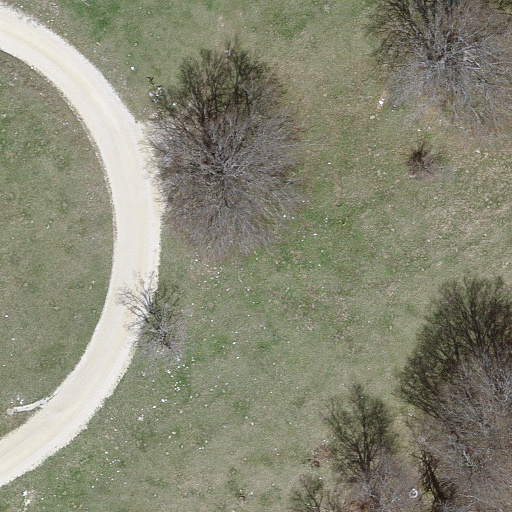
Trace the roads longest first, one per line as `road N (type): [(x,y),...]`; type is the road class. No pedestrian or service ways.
road 1 (track): [(145,186),(131,306),(73,413),(0,470)]
road 2 (track): [(0,25),(85,89),(145,186)]
